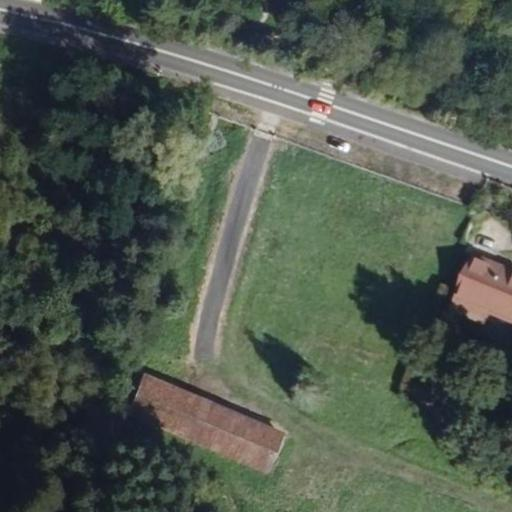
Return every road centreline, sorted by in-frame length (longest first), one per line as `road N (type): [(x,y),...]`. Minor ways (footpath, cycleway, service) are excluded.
road 1 (tertiary): [(511,168),(240,75),(0,10)]
road 2 (unknown): [(309,433),(511,509)]
